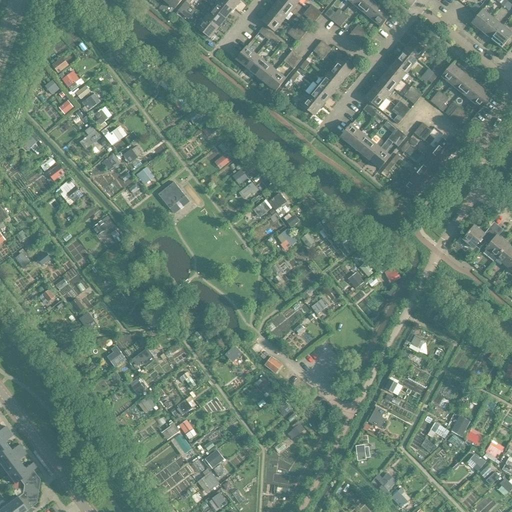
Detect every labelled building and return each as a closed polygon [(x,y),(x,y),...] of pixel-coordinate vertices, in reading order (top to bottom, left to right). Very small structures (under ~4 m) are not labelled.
[(181,0),(165,0),(165,1),(175,9),(181,0)] [(234,9),(223,0),(219,0),(213,8),(226,18),(234,9)] [(223,0),(234,9),(240,0),(223,0)] [(299,2),(295,0),(279,0),(278,1),(291,12),(299,2)] [(370,0),(354,0),(352,3),(361,11),(370,0)] [(374,0),(370,0),(361,11),(371,19),(382,6),(374,0)] [(278,1),(270,11),(283,21),(291,12),(278,1)] [(511,4),(507,1),(503,6),(509,10),(511,12),(511,4)] [(189,4),(185,2),(180,9),(183,12),(189,4)] [(476,3),(471,9),(475,13),(480,7),(476,3)] [(311,4),(307,9),(318,18),(322,13),(311,4)] [(391,14),(382,6),(371,19),(381,27),(391,14)] [(226,18),(213,8),(205,18),(218,28),(226,18)] [(318,18),(307,9),(303,14),(314,23),(318,18)] [(335,23),(344,13),(339,9),(330,19),(335,23)] [(483,9),(472,23),(482,31),(493,18),(483,9)] [(270,11),(262,21),(275,31),(283,21),(270,11)] [(344,13),(335,23),(340,27),(349,17),(344,13)] [(205,18),(197,27),(210,38),(218,28),(205,18)] [(493,18),(482,31),(492,39),(503,26),(493,18)] [(361,21),(349,35),(354,39),(363,29),(366,25),(361,21)] [(302,37),(306,32),(296,24),(292,29),(302,37)] [(511,35),(511,33),(503,26),(492,39),(502,48),(511,35)] [(273,35),(263,27),(259,32),(268,40),(270,38),(273,35)] [(302,37),(292,29),(288,34),(298,42),(302,37)] [(363,29),(354,39),(359,43),(368,33),(363,29)] [(280,41),(273,35),(270,38),(277,44),(280,41)] [(413,39),(405,49),(418,59),(426,50),(413,39)] [(74,45),(79,50),(84,45),(79,40),(74,45)] [(327,54),(332,49),(322,41),(318,46),(327,54)] [(327,54),(318,46),(313,51),(323,59),(327,54)] [(257,55),(247,47),(236,59),(246,67),(257,55)] [(418,59),(405,49),(397,59),(410,69),(418,59)] [(297,55),(292,51),(284,61),(289,65),(297,55)] [(257,55),(246,67),(256,75),(266,63),(257,55)] [(302,59),(297,55),(289,65),(294,69),(302,59)] [(56,70),(68,64),(65,57),(52,64),(56,70)] [(342,57),(334,66),(346,77),(354,67),(342,57)] [(410,69),(397,59),(389,68),(402,79),(410,69)] [(306,60),(305,61),(300,67),(304,70),(310,63),(306,60)] [(266,63),(256,75),(266,83),(276,70),(266,63)] [(462,72),(452,64),(442,77),(452,85),(462,72)] [(334,66),(326,76),(338,86),(346,77),(334,66)] [(434,73),(438,76),(444,69),(440,66),(434,73)] [(60,77),(79,99),(90,90),(83,81),(83,82),(72,68),(60,77)] [(402,79),(389,68),(381,78),(394,89),(402,79)] [(276,70),(266,83),(275,91),(286,78),(276,70)] [(296,72),(290,79),(294,82),(300,75),(296,72)] [(472,80),(462,72),(452,85),(461,93),(472,80)] [(438,76),(434,73),(428,80),(432,83),(438,76)] [(326,76),(318,86),(330,96),(338,86),(326,76)] [(394,89),(381,78),(373,88),(386,98),(394,89)] [(294,82),(290,79),(284,86),(288,89),(291,91),(293,92),(296,88),(295,87),(292,85),(294,82)] [(472,80),(461,93),(471,101),(482,88),(472,80)] [(318,86),(310,95),(323,106),(330,96),(318,86)] [(418,99),(422,95),(412,86),(408,91),(418,99)] [(386,98),(373,88),(366,98),(378,108),(386,98)] [(482,88),(471,101),(481,109),(491,96),(482,88)] [(94,91),(84,96),(87,102),(83,104),(85,108),(99,101),(94,91)] [(418,99),(408,91),(404,96),(414,104),(418,99)] [(439,91),(430,101),(435,105),(444,95),(439,91)] [(177,94),(171,99),(179,109),(185,104),(177,94)] [(323,106),(310,95),(302,105),(315,115),(323,106)] [(444,95),(435,105),(440,109),(449,99),(444,95)] [(64,111),(72,104),(67,98),(59,104),(64,111)] [(400,101),(396,106),(406,114),(410,109),(400,101)] [(104,104),(90,114),(97,125),(112,116),(104,104)] [(377,112),(368,104),(363,110),(373,118),(377,112)] [(406,114),(396,106),(392,111),(402,119),(406,114)] [(458,106),(450,117),(454,121),(463,111),(458,106)] [(188,114),(192,121),(205,114),(201,107),(188,114)] [(468,114),(463,111),(454,121),(459,125),(468,114)] [(385,118),(377,112),(373,118),(380,124),(385,118)] [(110,130),(104,125),(99,132),(115,143),(126,129),(116,122),(110,130)] [(91,123),(84,127),(87,132),(82,135),(86,142),(98,136),(91,123)] [(423,123),(418,128),(428,136),(432,131),(423,123)] [(210,129),(203,124),(198,129),(205,135),(210,129)] [(351,124),(341,137),(351,145),(361,132),(351,124)] [(402,132),(397,128),(388,139),(393,143),(402,132)] [(418,128),(414,133),(424,141),(428,136),(418,128)] [(361,132),(351,145),(360,153),(371,140),(361,132)] [(407,136),(402,132),(393,143),(398,147),(407,136)] [(228,135),(221,139),(228,150),(234,147),(228,135)] [(26,149),(30,147),(26,139),(22,141),(26,149)] [(435,149),(447,159),(455,149),(443,139),(435,149)] [(381,148),(371,140),(360,153),(370,161),(381,148)] [(410,145),(407,142),(401,149),(404,152),(410,145)] [(390,156),(381,148),(370,161),(380,169),(390,156)] [(447,159),(435,149),(427,158),(439,169),(447,159)] [(220,166),(231,159),(225,150),(214,158),(220,166)] [(110,169),(120,161),(113,151),(102,158),(110,169)] [(397,154),(391,161),(394,164),(401,157),(397,154)] [(44,169),(55,162),(52,157),(41,164),(44,169)] [(427,158),(419,168),(431,178),(439,169),(427,158)] [(391,161),(383,171),(381,173),(387,178),(390,174),(388,172),(394,164),(391,161)] [(52,179),(64,170),(59,163),(47,171),(52,179)] [(143,184),(154,176),(145,164),(134,172),(143,184)] [(233,171),(236,181),(247,177),(243,167),(233,171)] [(431,178),(419,168),(411,178),(424,188),(431,178)] [(424,188),(411,178),(403,187),(416,198),(424,188)] [(80,188),(70,179),(58,192),(68,201),(80,188)] [(253,181),(237,187),(241,197),(257,190),(253,181)] [(174,182),(159,194),(170,208),(186,196),(174,182)] [(291,206),(278,189),(267,198),(280,214),(291,206)] [(186,196),(170,208),(174,213),(189,200),(186,196)] [(258,213),(271,208),(267,198),(254,202),(258,213)] [(294,209),(284,214),(289,224),(299,220),(294,209)] [(98,224),(92,228),(99,236),(108,229),(104,223),(110,218),(108,215),(101,221),(97,224),(98,224)] [(331,219),(325,221),(330,232),(335,229),(331,219)] [(485,242),(499,226),(494,222),(485,234),(474,225),(463,239),(474,248),(476,246),(480,249),(485,242)] [(282,248),(295,241),(287,226),(275,233),(282,248)] [(503,230),(499,226),(485,242),(489,245),(486,249),(496,258),(508,244),(498,236),(503,230)] [(511,247),(508,244),(496,258),(507,267),(511,260),(511,247)] [(22,267),(30,262),(22,250),(14,255),(22,267)] [(38,261),(42,266),(51,259),(46,252),(37,259),(34,261),(36,263),(38,261)] [(359,265),(366,275),(373,270),(366,260),(359,265)] [(355,286),(363,280),(355,270),(347,277),(355,286)] [(40,291),(43,301),(57,296),(54,286),(40,291)] [(317,294),(307,300),(315,312),(325,306),(317,294)] [(79,313),(85,308),(76,298),(71,302),(79,313)] [(225,351),(233,361),(242,353),(234,343),(225,351)] [(147,345),(141,348),(147,359),(153,356),(147,345)] [(504,358),(495,350),(488,358),(497,366),(504,358)] [(131,354),(134,365),(143,362),(140,351),(131,354)] [(281,365),(271,357),(266,364),(276,372),(281,365)] [(392,379),(388,386),(394,389),(397,382),(392,379)] [(138,380),(131,384),(138,394),(145,389),(138,380)] [(140,400),(148,411),(156,405),(148,394),(140,400)] [(176,403),(180,413),(192,408),(188,399),(176,403)] [(367,419),(380,425),(387,410),(374,404),(367,419)] [(458,412),(451,427),(464,432),(470,417),(458,412)] [(180,423),(184,432),(191,429),(187,419),(180,423)] [(293,440),(305,429),(298,422),(286,433),(293,440)] [(433,438),(443,429),(437,422),(426,431),(433,438)] [(160,431),(167,440),(178,431),(171,423),(160,431)] [(0,429),(0,437),(9,431),(5,426),(0,429)] [(473,427),(468,435),(479,443),(485,435),(473,427)] [(12,436),(9,431),(0,437),(0,451),(7,446),(4,442),(12,436)] [(180,458),(190,453),(181,433),(170,438),(180,458)] [(277,453),(286,450),(283,442),(275,445),(277,453)] [(10,450),(7,446),(0,451),(0,463),(1,465),(22,449),(19,444),(10,450)] [(497,460),(502,451),(490,444),(485,452),(497,460)] [(26,454),(22,449),(1,465),(8,474),(21,464),(18,460),(26,454)] [(210,467),(224,460),(219,449),(205,457),(210,467)] [(474,452),(466,460),(478,470),(485,462),(474,452)] [(508,458),(507,460),(508,460),(503,468),(511,472),(511,458),(509,457),(508,459),(508,458)] [(24,469),(21,464),(8,474),(15,484),(20,480),(33,470),(36,468),(32,463),(24,469)] [(478,473),(489,485),(499,475),(489,463),(478,473)] [(33,470),(20,480),(24,485),(23,489),(37,491),(38,480),(35,476),(36,475),(33,470)] [(209,490),(218,485),(210,472),(201,477),(209,490)] [(511,482),(505,477),(498,487),(505,493),(511,484),(511,482)] [(389,498),(403,511),(409,505),(406,502),(410,497),(399,487),(389,498)] [(23,494),(17,497),(27,510),(32,506),(31,505),(35,503),(37,491),(23,489),(23,494)] [(219,508),(227,504),(220,491),(212,495),(219,508)] [(207,498),(213,510),(218,508),(212,496),(207,498)] [(17,497),(8,504),(13,511),(24,511),(27,510),(17,497)]
